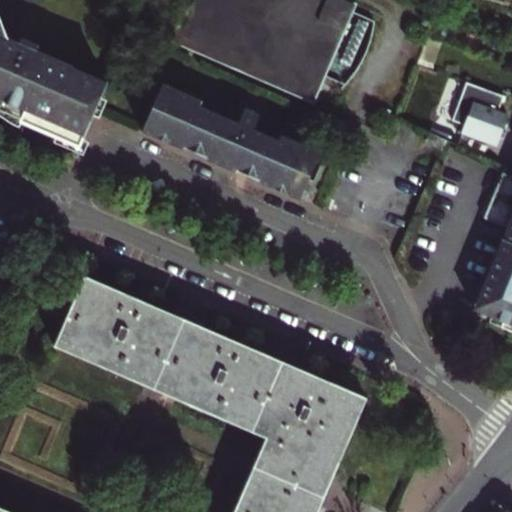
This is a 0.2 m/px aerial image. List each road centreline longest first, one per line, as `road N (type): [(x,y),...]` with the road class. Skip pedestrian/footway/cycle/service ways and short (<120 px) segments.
road 1 (residential): [(432,372),(370,260),(116,148),(96,152),(86,166)]
road 2 (residential): [(89,222),(432,372)]
